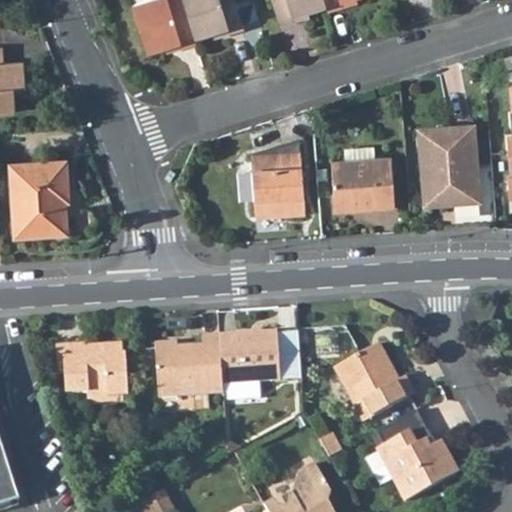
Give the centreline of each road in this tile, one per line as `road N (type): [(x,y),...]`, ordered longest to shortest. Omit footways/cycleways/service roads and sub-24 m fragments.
road 1 (residential): [(120,140),(511,19)]
road 2 (residential): [(168,286),(446,267)]
road 3 (residential): [(446,267),(450,330),(511,455)]
road 4 (residential): [(0,297),(168,286)]
road 5 (residential): [(120,140),(168,286)]
road 6 (residential): [(59,0),(120,140)]
